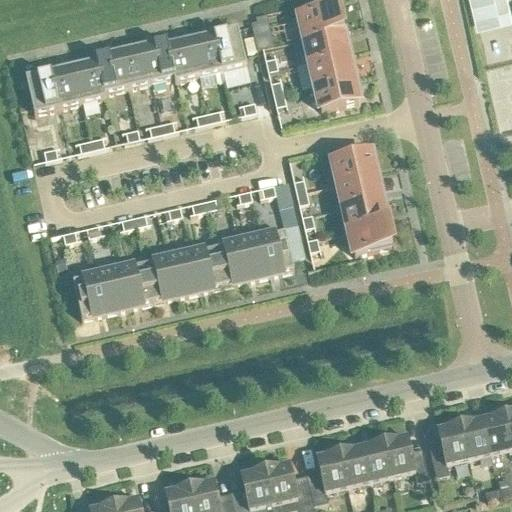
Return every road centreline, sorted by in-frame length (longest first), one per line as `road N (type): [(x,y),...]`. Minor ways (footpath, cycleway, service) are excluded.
road 1 (residential): [(271,152),(266,129),(46,181),(58,231),(278,179)]
road 2 (tertiary): [(97,465),(480,376)]
road 3 (residential): [(421,120),(271,152)]
road 4 (unclassified): [(480,376),(447,229)]
road 5 (unclassified): [(421,120),(394,0)]
